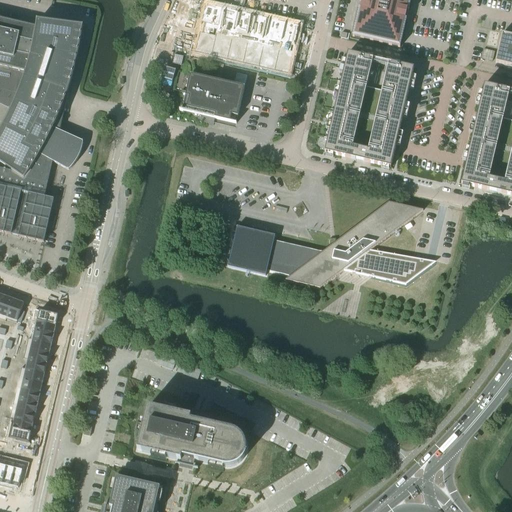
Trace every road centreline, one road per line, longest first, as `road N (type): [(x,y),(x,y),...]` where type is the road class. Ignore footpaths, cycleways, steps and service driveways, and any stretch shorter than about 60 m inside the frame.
road 1 (residential): [(288,159),(511,208)]
road 2 (unclassified): [(39,511),(85,307)]
road 3 (unclassified): [(85,307),(127,118)]
road 4 (residential): [(127,118),(288,159)]
road 5 (residential): [(288,159),(326,0)]
road 6 (unclassified): [(127,118),(164,0)]
